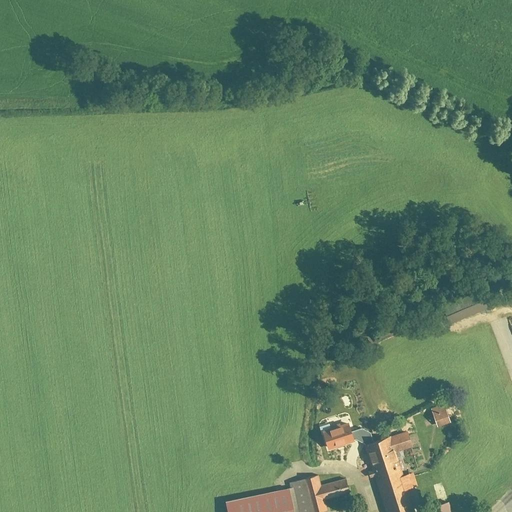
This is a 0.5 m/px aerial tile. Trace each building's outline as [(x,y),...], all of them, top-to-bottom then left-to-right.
[(437,306),(444,325),(490,307),(482,289),(437,306)] [(427,412),(433,428),(449,422),(443,406),(427,412)] [(333,450),(366,437),(363,430),(359,431),(355,421),(326,432),(333,450)] [(409,511),(411,511),(393,453),(409,449),(404,434),(361,447),(380,511),(409,511)] [(331,511),(329,498),(344,494),(342,481),(310,488),(309,484),(219,503),(220,511),(331,511)]
